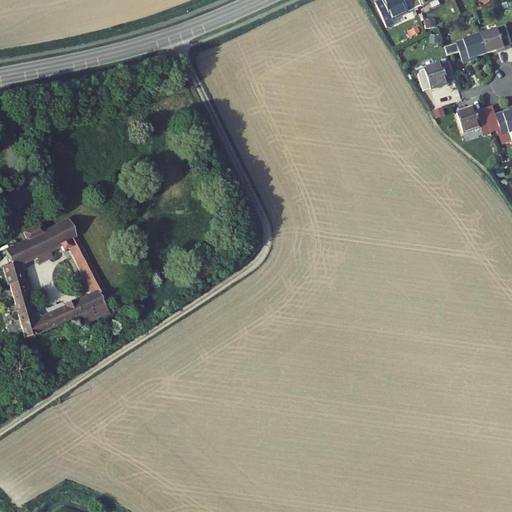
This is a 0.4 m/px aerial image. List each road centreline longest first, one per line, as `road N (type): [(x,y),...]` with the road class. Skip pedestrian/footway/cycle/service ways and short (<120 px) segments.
road 1 (track): [(174,35),(263,216),(265,244),(249,267),(0,432)]
road 2 (tertiary): [(259,0),(141,45),(0,76)]
